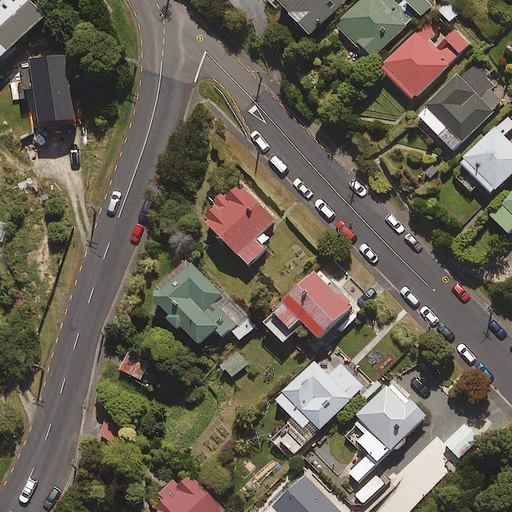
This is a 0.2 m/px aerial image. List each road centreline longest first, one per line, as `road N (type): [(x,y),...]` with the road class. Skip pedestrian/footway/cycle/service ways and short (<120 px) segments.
road 1 (tertiary): [(163,20),(149,126),(51,421),(11,511)]
road 2 (unclassified): [(511,362),(195,41),(163,20)]
